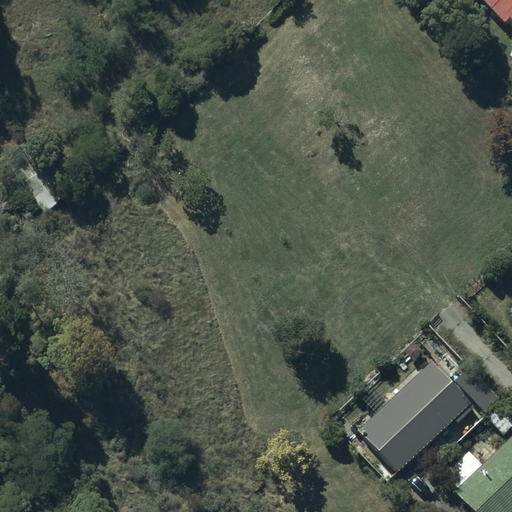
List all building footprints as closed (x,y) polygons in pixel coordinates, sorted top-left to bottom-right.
[(511,0),(480,0),(511,33),(511,0)] [(119,93),(86,59),(37,106),(69,141),(119,93)] [(38,179),(17,150),(2,159),(43,216),(64,201),(45,174),(38,179)] [(357,434),(397,476),(454,422),(456,424),(466,415),(465,414),(470,409),(430,366),(357,434)] [(511,417),(500,405),(485,420),(503,438),(511,429),(511,417)] [(511,511),(511,439),(482,468),(468,454),(445,477),(458,491),(453,495),(469,511),(511,511)] [(375,511),(350,486),(341,494),(325,477),(310,491),(326,508),(322,511),(375,511)]
